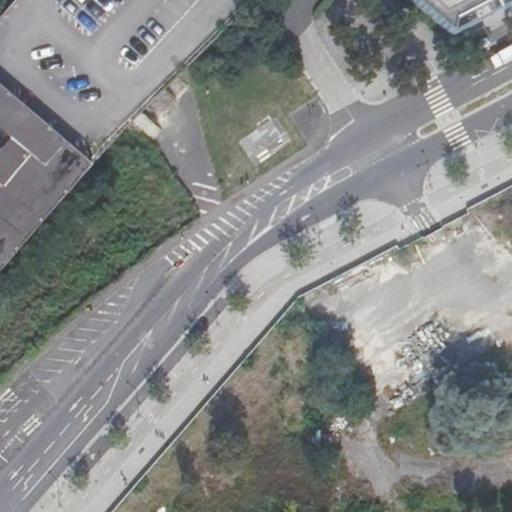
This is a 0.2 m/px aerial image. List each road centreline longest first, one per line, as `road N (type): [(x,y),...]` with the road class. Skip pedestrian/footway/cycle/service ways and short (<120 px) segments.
road 1 (tertiary): [(13,511),(237,241),(379,154)]
road 2 (unclassified): [(379,154),(511,351)]
road 3 (tertiary): [(511,54),(404,117),(379,154)]
road 4 (tertiary): [(379,154),(424,153),(511,104)]
